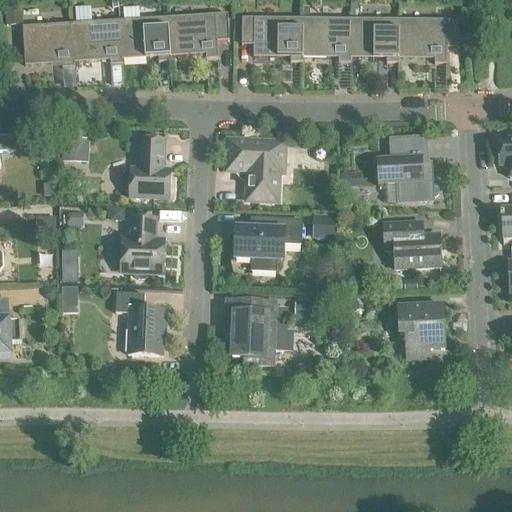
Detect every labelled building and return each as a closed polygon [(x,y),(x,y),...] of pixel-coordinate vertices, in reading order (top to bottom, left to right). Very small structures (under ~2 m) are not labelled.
[(227,16),(167,20),(169,59),(170,59),(205,57),(206,62),(218,61),(217,44),(229,43),(227,16)] [(167,20),(119,23),(121,62),(122,62),(157,60),(158,65),(170,64),(170,59),(169,59),(167,20)] [(302,65),(302,60),(302,21),(241,20),(241,48),(253,48),(253,59),(290,60),(290,65),(302,65)] [(350,65),(350,60),(350,21),(309,21),(302,21),(302,60),(338,60),(338,65),(350,65)] [(398,66),(399,61),(398,61),(398,22),(350,21),(350,60),(386,61),(386,66),(398,66)] [(398,61),(399,61),(434,61),(434,66),(446,67),(447,50),(458,50),(459,23),(398,22),(398,61)] [(119,23),(71,26),(73,65),(74,65),(109,63),(110,68),(122,67),(122,62),(121,62),(119,23)] [(73,65),(71,26),(22,29),(24,68),(61,66),(62,71),(74,70),(74,65),(73,65)] [(0,154),(15,154),(14,137),(0,138),(0,154)] [(62,140),(61,163),(88,164),(89,141),(62,140)] [(426,161),(425,140),(389,142),(390,161),(377,161),(378,187),(396,186),(397,206),(433,204),(433,200),(436,198),(438,195),(438,191),(436,188),(432,187),(431,166),(421,166),(421,161),(426,161)] [(511,140),(498,141),(499,169),(511,168),(511,175),(511,140)] [(170,177),(163,176),(164,143),(138,142),(137,172),(130,171),(130,177),(125,177),(122,180),(121,190),(124,193),(129,193),(129,200),(169,202),(170,177)] [(247,183),(248,182),(247,203),(276,204),(277,175),(282,175),(283,146),(263,145),(263,143),(248,142),(248,145),(228,144),(227,173),(240,174),(240,175),(241,174),(248,181),(247,182),(247,183)] [(502,221),(502,240),(511,240),(511,210),(501,211),(501,217),(500,217),(500,221),(502,221)] [(67,215),(67,229),(83,229),(84,215),(67,215)] [(137,281),(140,282),(144,282),(147,280),(150,276),(162,277),(164,244),(151,243),(152,236),(154,236),(154,221),(130,220),(129,242),(121,242),(120,275),(132,275),(134,279),(137,281)] [(314,238),(334,239),(335,221),(315,220),(314,238)] [(237,233),(236,261),(252,261),(251,273),(275,274),(276,262),(282,262),(282,246),(300,247),(301,223),(253,221),(253,233),(237,233)] [(394,254),(395,272),(440,270),(438,238),(422,239),(418,236),(416,236),(415,225),(383,226),(384,254),(394,254)] [(416,282),(403,282),(404,293),(417,293),(416,282)] [(57,290),(44,290),(44,298),(49,303),(57,303),(57,290)] [(127,358),(162,359),(162,340),(160,340),(161,331),(164,332),(165,313),(143,312),(144,297),(116,296),(115,316),(129,317),(128,335),(127,335),(126,354),(128,354),(127,358)] [(21,345),(19,322),(7,322),(6,302),(0,302),(0,361),(9,361),(8,345),(21,345)] [(295,302),(294,323),(319,324),(320,303),(295,302)] [(243,367),(272,368),(275,306),(234,304),(233,316),(226,316),(225,331),(232,332),(231,359),(243,360),(243,367)] [(405,337),(406,362),(429,361),(428,352),(444,351),(442,308),(398,310),(399,338),(405,337)]
